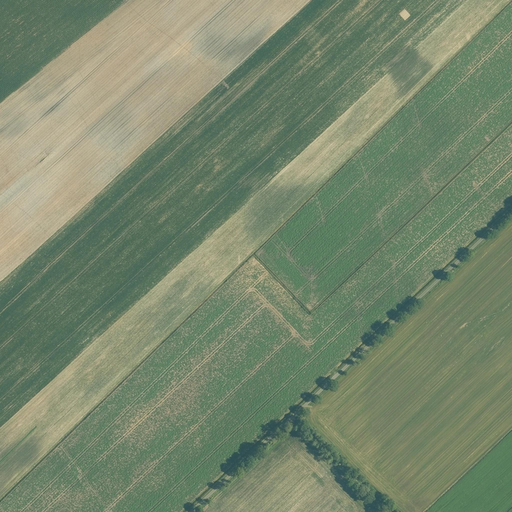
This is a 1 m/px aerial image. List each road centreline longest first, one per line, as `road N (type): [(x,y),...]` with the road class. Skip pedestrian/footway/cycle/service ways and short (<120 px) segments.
road 1 (unclassified): [(191,511),(511,213)]
road 2 (track): [(390,511),(290,418)]
